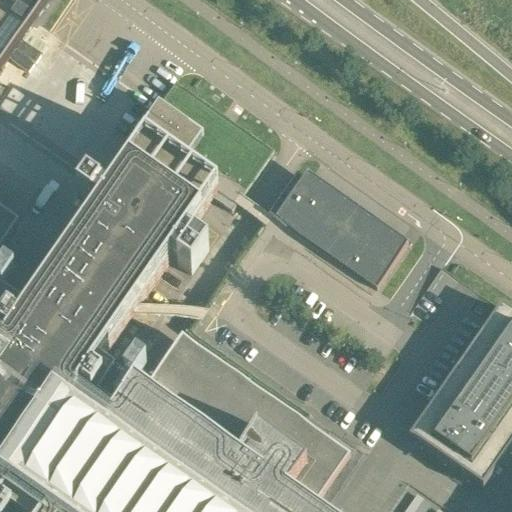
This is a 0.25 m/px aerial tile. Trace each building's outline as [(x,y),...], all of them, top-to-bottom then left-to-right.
[(0,0),(0,72),(1,73),(51,0),(0,0)] [(0,511),(313,511),(345,467),(342,465),(319,449),(298,434),(297,434),(296,433),(179,352),(177,350),(161,374),(160,374),(160,375),(160,376),(145,398),(133,389),(123,382),(99,366),(132,319),(139,309),(171,262),(188,238),(212,203),(213,202),(214,201),(217,196),(219,194),(183,169),(187,163),(192,156),(204,139),(161,110),(160,109),(158,108),(136,140),(100,192),(101,193),(91,207),(90,207),(18,309),(2,298),(0,296),(0,256),(14,237),(11,235),(0,226),(0,511)] [(397,248),(305,183),(297,177),(269,218),(286,230),(377,293),(408,247),(401,242),(397,248)] [(511,315),(421,453),(497,504),(511,481),(511,315)] [(426,511),(431,502),(414,495),(405,511),(426,511)]
